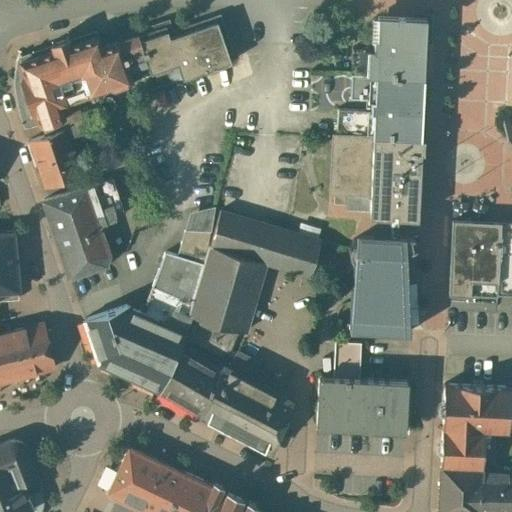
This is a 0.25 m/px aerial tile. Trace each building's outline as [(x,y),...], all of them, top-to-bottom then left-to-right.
[(425,20),(394,19),(394,21),(377,20),(376,38),(373,38),(372,48),(372,49),(375,50),(374,74),(422,76),(425,20)] [(212,37),(207,22),(169,35),(165,24),(116,41),(129,79),(176,62),(181,78),(230,61),(221,34),(212,37)] [(53,49),(40,53),(39,55),(37,56),(37,58),(31,60),(30,63),(22,66),(22,68),(15,71),(15,70),(13,70),(13,82),(14,93),(16,104),(19,116),(113,84),(96,34),(70,43),(67,37),(51,42),(53,49)] [(372,48),(352,47),(350,73),(374,74),(375,50),(372,49),(372,48)] [(374,74),(350,73),(349,97),(365,98),(365,109),(369,109),(370,98),(373,98),(374,74)] [(422,76),(374,74),(373,98),(370,98),(369,109),(370,110),(372,110),(371,134),(419,136),(422,76)] [(71,98),(35,111),(39,123),(69,114),(76,112),(71,98)] [(76,112),(69,114),(76,135),(101,127),(96,106),(76,112)] [(365,109),(336,107),(335,132),(371,134),(372,110),(370,110),(369,109),(365,109)] [(69,114),(39,123),(43,135),(64,127),(68,137),(76,135),(69,114)] [(511,114),(503,119),(502,124),(511,130),(511,114)] [(43,135),(28,140),(44,186),(80,174),(68,137),(64,127),(43,135)] [(335,132),(331,132),(328,192),(346,193),(345,208),(369,209),(368,214),(388,215),(387,231),(392,230),(396,231),(397,215),(416,216),(417,212),(416,212),(419,149),(421,150),(421,136),(419,136),(371,134),(335,132)] [(107,165),(81,173),(80,174),(84,185),(104,179),(114,209),(121,207),(107,165)] [(84,185),(42,199),(68,275),(107,262),(109,255),(98,223),(113,218),(114,209),(104,179),(84,185)] [(318,239),(219,209),(209,244),(208,244),(207,246),(187,313),(191,314),(245,330),(265,262),(295,271),(283,358),(310,362),(323,258),(313,255),(318,239)] [(499,220),(452,218),(448,291),(496,294),(496,292),(499,220)] [(511,220),(499,220),(496,292),(511,292),(511,220)] [(184,230),(177,254),(166,251),(164,252),(141,311),(184,330),(190,317),(191,314),(187,313),(207,246),(209,231),(184,230)] [(387,231),(372,233),(364,234),(356,236),(353,237),(351,239),(349,241),(348,243),(348,245),(347,247),(348,250),(348,252),(350,254),(352,257),(348,327),(409,331),(405,247),(414,243),(414,242),(412,233),(412,231),(396,231),(392,230),(387,231)] [(12,231),(0,231),(0,298),(16,297),(15,288),(17,288),(12,231)] [(141,311),(126,305),(83,319),(98,360),(159,389),(170,362),(182,336),(184,330),(141,311)] [(233,338),(190,317),(184,330),(182,336),(225,356),(233,338)] [(0,331),(0,379),(36,371),(53,367),(43,321),(0,331)] [(359,340),(338,339),(336,376),(358,377),(359,340)] [(219,368),(182,347),(174,364),(170,362),(159,389),(199,412),(219,368)] [(257,362),(236,351),(227,368),(206,416),(224,425),(223,426),(251,440),(268,449),(288,403),(287,400),(254,383),(260,372),(254,368),(257,362)] [(336,376),(319,375),(317,377),(315,423),(403,427),(406,379),(358,377),(336,376)] [(470,384),(443,383),(439,463),(481,465),(483,428),(507,429),(509,386),(483,385),(483,384),(470,383),(470,384)] [(10,439),(0,442),(0,511),(38,511),(39,511),(41,503),(41,495),(38,488),(41,487),(25,445),(23,442),(19,440),(16,439),(13,439),(10,439)] [(210,483),(180,469),(179,470),(128,446),(107,491),(150,511),(251,511),(254,504),(246,500),(245,501),(240,499),(241,496),(225,489),(224,491),(219,489),(222,484),(212,480),(210,483)] [(478,511),(481,465),(439,463),(437,510),(475,511),(478,511)] [(511,511),(511,466),(481,465),(478,511),(511,511)]
